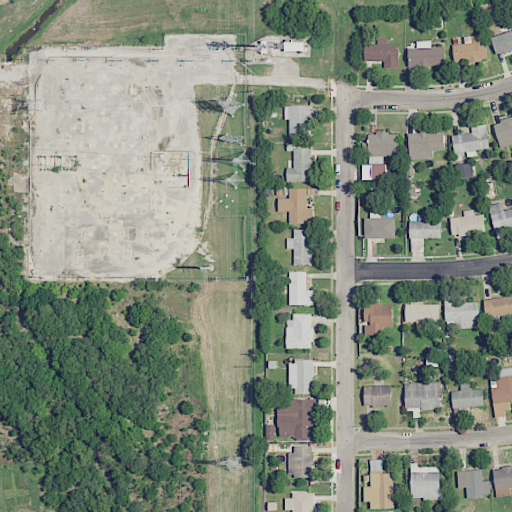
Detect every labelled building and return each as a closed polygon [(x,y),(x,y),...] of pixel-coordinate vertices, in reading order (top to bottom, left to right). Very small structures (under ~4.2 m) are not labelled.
[(511,30),(491,38),(497,55),(511,49),(511,30)] [(464,44),(453,45),(454,63),(487,59),(485,35),(464,37),(464,44)] [(364,61),(384,61),(384,68),(398,68),(399,44),(387,44),(387,38),(377,38),(377,45),(365,44),(364,61)] [(284,50),(284,41),(304,41),(304,50),(284,50)] [(416,48),(408,48),(409,67),(445,66),(444,47),(431,47),(431,41),(416,41),(416,48)] [(311,105),(284,106),(285,120),(289,120),(289,136),(311,135),(311,125),(316,125),(316,114),(311,114),(311,105)] [(511,118),(493,124),(500,148),(511,144),(511,118)] [(453,135),(453,152),(488,150),(487,125),(471,126),(472,134),(453,135)] [(408,133),(409,159),(432,158),(432,149),(450,148),(450,131),(420,132),(420,133),(408,133)] [(294,168),(286,168),(286,182),(312,181),(311,148),(293,148),(294,168)] [(372,179),(385,179),(385,164),(372,164),(372,179)] [(456,164),(456,177),(473,177),(472,164),(456,164)] [(278,199),(278,212),(289,212),(289,223),(312,224),(313,209),(307,208),(307,195),(316,195),(316,188),(289,188),(289,199),(278,199)] [(511,208),(503,210),(501,203),(489,205),(495,231),(511,227),(511,208)] [(450,218),(452,236),(486,232),(484,214),(475,215),(474,209),(464,210),(464,216),(450,218)] [(365,238),(395,238),(394,218),(380,218),(380,215),(364,215),(365,238)] [(441,238),(441,221),(428,221),(428,216),(410,216),(410,238),(441,238)] [(294,249),(294,264),(311,265),(313,230),(294,229),(294,238),(287,238),(286,249),(294,249)] [(290,305),(313,305),(313,291),(306,291),(306,272),(289,272),(290,305)] [(478,302),(453,302),(453,289),(444,289),(445,329),(474,328),(473,320),(479,320),(478,302)] [(511,296),(484,299),(486,317),(511,314),(511,296)] [(392,327),(393,304),(365,303),(364,334),(378,335),(378,327),(392,327)] [(405,321),(440,321),(440,305),(405,304),(405,321)] [(288,348),(312,348),(313,314),(288,313),(288,348)] [(291,393),(313,393),(313,360),(290,360),(291,393)] [(495,415),(511,412),(509,402),(511,402),(511,367),(498,369),(499,377),(489,378),(495,415)] [(405,410),(440,409),(440,383),(405,383),(405,410)] [(453,408),(484,406),(483,389),(470,389),(470,384),(460,384),(460,390),(451,391),(453,408)] [(364,386),(364,406),(391,406),(391,385),(364,386)] [(316,399),(278,399),(279,439),(317,438),(316,399)] [(290,446),(289,476),(312,476),(313,446),(290,446)] [(411,499),(446,499),(446,489),(440,489),(440,466),(411,466),(411,499)] [(511,466),(493,468),(496,497),(510,496),(510,487),(511,486),(511,466)] [(467,488),(467,497),(490,496),(490,481),(483,481),(482,470),(458,471),(459,488),(467,488)] [(371,487),(364,487),(364,502),(370,501),(371,509),(393,508),(392,472),(370,472),(371,487)] [(313,511),(313,494),(285,494),(285,510),(292,510),(292,511),(313,511)]
